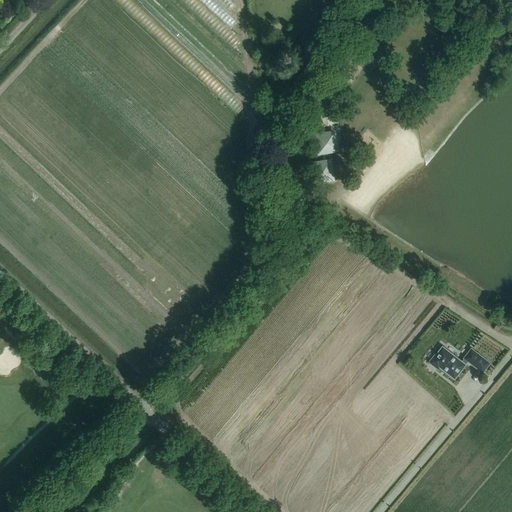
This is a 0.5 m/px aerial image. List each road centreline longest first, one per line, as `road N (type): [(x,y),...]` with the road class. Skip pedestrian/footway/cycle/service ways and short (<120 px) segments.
road 1 (unclassified): [(145,411),(276,268),(260,63)]
road 2 (unclassified): [(145,411),(0,275)]
road 3 (unclassified): [(254,511),(150,415)]
road 4 (unclassified): [(59,511),(150,415)]
